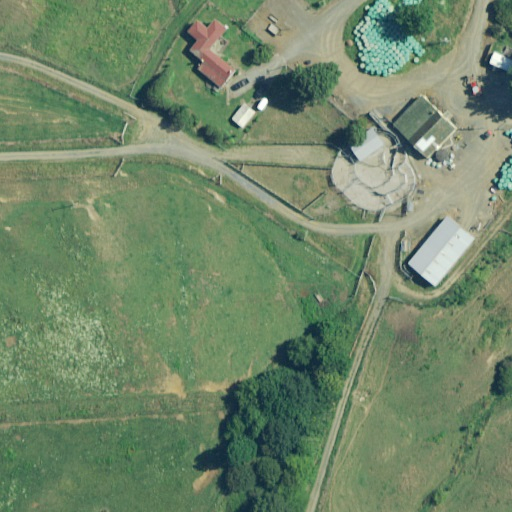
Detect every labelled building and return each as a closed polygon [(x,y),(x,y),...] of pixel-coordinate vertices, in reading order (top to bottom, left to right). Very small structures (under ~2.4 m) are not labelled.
[(231,28),(219,18),(212,27),(201,18),(191,30),(202,39),(193,49),(207,60),(201,67),(224,86),(241,67),(222,51),(231,40),(225,35),(231,28)] [(511,55),(496,50),(491,61),(511,68),(511,55)] [(460,127),(425,94),(397,123),(432,156),(460,127)] [(258,111),(247,102),(235,117),(246,126),(258,111)] [(387,142),(375,126),(352,143),(364,159),(387,142)] [(470,141),(465,135),(453,145),(458,151),(470,141)] [(450,148),(446,147),(445,147),(443,147),(442,148),(441,148),(440,149),(439,150),(439,152),(438,153),(438,154),(438,155),(439,157),(439,158),(440,159),(441,160),(442,161),(443,162),(444,162),(446,162),(447,162),(448,162),(449,161),(450,160),(451,160),(452,159),(453,157),(453,156),(453,155),(453,153),(453,152),(453,151),(452,150),(451,149),(450,148)] [(479,237),(451,215),(413,262),(440,284),(479,237)]
